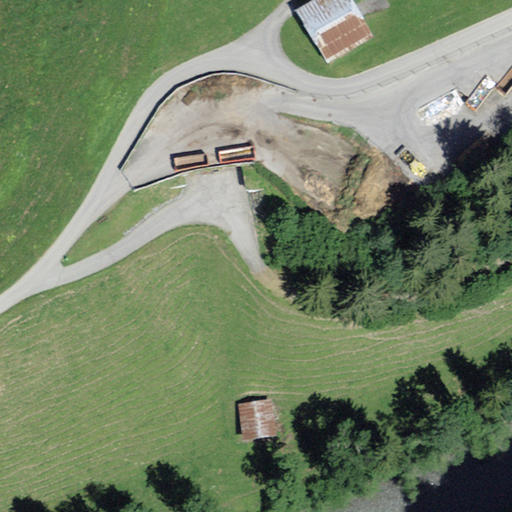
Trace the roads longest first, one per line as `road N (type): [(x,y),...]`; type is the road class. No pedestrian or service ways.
road 1 (unclassified): [(0,303),(58,251),(152,94),(184,70),(230,61),(343,86),(511,16)]
road 2 (track): [(35,276),(66,274),(158,223),(207,212),(241,232),(262,272)]
